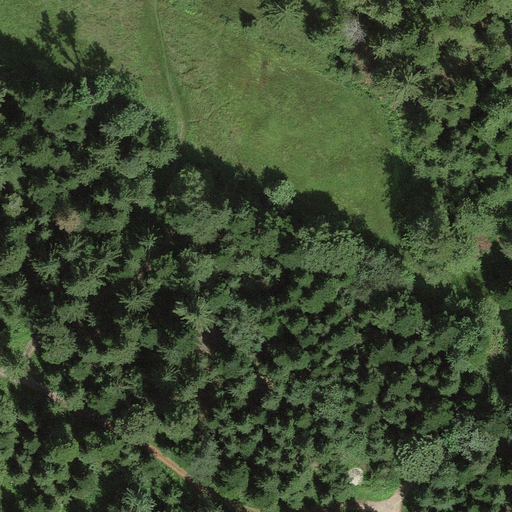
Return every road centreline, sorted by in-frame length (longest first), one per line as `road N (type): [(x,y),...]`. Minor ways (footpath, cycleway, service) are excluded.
road 1 (track): [(189,188),(239,286),(396,511)]
road 2 (track): [(189,188),(164,247),(93,313),(38,340),(20,377)]
road 3 (track): [(155,0),(189,188)]
road 4 (track): [(396,511),(427,459),(456,445),(511,445)]
